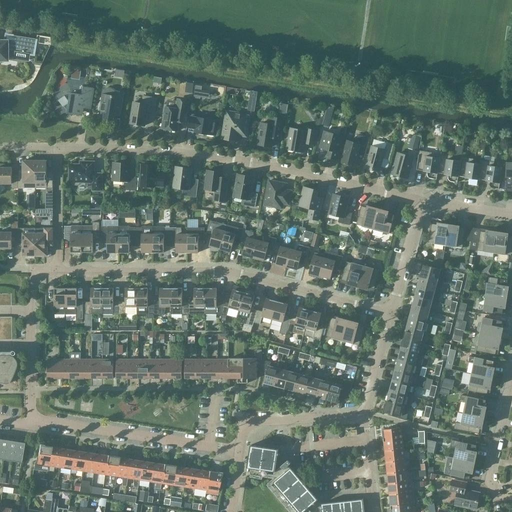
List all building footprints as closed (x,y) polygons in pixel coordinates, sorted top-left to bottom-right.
[(0,41),(0,61),(6,61),(6,58),(12,58),(12,59),(13,59),(14,52),(33,55),(35,40),(36,40),(36,39),(13,35),(13,36),(16,37),(15,44),(6,44),(6,41),(0,41)] [(81,71),(72,70),(71,79),(80,80),(81,71)] [(195,86),(193,98),(200,99),(202,87),(195,86)] [(90,109),(92,96),(93,89),(84,88),(83,95),(71,93),(69,103),(64,106),(68,112),(67,113),(69,113),(71,117),(75,114),(81,115),(83,108),(90,109)] [(123,93),(116,92),(115,92),(114,90),(112,89),(110,89),(108,89),(106,89),(104,90),(103,90),(101,102),(100,103),(99,105),(98,106),(98,108),(98,110),(99,111),(98,118),(112,121),(114,113),(120,114),(123,93)] [(130,124),(145,126),(147,111),(154,113),(157,98),(143,96),(141,104),(133,103),(130,124)] [(177,131),(178,123),(185,124),(189,101),(177,98),(176,101),(167,100),(166,107),(165,107),(161,129),(177,131)] [(247,111),(254,112),(256,99),(249,98),(247,111)] [(36,117),(58,114),(56,101),(34,104),(36,117)] [(322,121),(321,126),(328,128),(334,108),(326,106),(322,121)] [(237,142),(239,130),(247,131),(249,116),(242,115),(242,114),(226,111),(221,139),(237,142)] [(214,136),(216,121),(214,121),(215,115),(206,114),(205,119),(197,118),(198,116),(191,115),(189,127),(195,128),(194,134),(200,135),(201,133),(214,136)] [(319,130),(323,116),(314,122),(319,130)] [(272,147),(274,134),(280,135),(283,119),(272,118),(271,125),(260,123),(257,145),(272,147)] [(303,152),(304,143),(315,145),(317,131),(306,129),(305,131),(290,128),(286,150),(303,152)] [(337,160),(343,137),(324,131),(320,148),(327,150),(325,157),(337,160)] [(412,134),(408,149),(416,151),(420,137),(412,134)] [(355,165),(358,153),(365,154),(369,138),(358,135),(356,143),(347,141),(341,161),(345,162),(346,164),(350,166),(351,164),(355,165)] [(371,146),(365,168),(379,172),(383,158),(389,160),(393,144),(386,142),(386,143),(374,140),(372,147),(371,146)] [(440,158),(439,158),(431,157),(432,153),(419,151),(416,170),(423,171),(423,172),(427,172),(427,174),(427,175),(427,176),(428,178),(429,178),(430,179),(436,180),(437,173),(440,158)] [(395,166),(394,165),(392,166),(391,171),(392,173),(392,174),(393,174),(393,175),(399,177),(400,176),(408,178),(413,158),(397,154),(395,160),(396,161),(395,166)] [(460,161),(452,160),(452,156),(440,154),(439,158),(440,158),(437,173),(444,175),(448,175),(448,177),(448,178),(448,180),(449,181),(450,182),(451,182),(457,183),(458,177),(460,161)] [(481,164),(480,164),(472,163),(473,159),(460,157),(460,161),(458,177),(465,178),(469,179),(468,180),(468,182),(469,183),(469,184),(470,185),(472,185),(478,186),(479,180),(481,164)] [(35,182),(35,160),(26,160),(26,162),(24,162),(24,175),(18,175),(18,188),(29,188),(29,182),(35,182)] [(44,160),(35,160),(35,182),(35,188),(41,188),(52,188),(52,175),(46,175),(46,162),(44,162),(44,160)] [(481,160),(480,164),(481,164),(479,180),(486,181),(489,182),(489,183),(489,185),(489,186),(490,187),(491,188),(493,188),(499,189),(502,168),(493,166),(494,162),(481,160)] [(79,182),(86,182),(86,185),(89,188),(93,189),(93,190),(101,191),(101,175),(93,174),(94,163),(84,162),(84,165),(70,165),(69,182),(71,182),(71,184),(73,185),(77,186),(79,184),(79,182)] [(136,178),(129,177),(130,164),(113,163),(112,181),(124,181),(123,190),(135,191),(136,178)] [(164,172),(155,171),(155,165),(141,165),(140,187),(154,187),(154,186),(163,187),(164,172)] [(198,183),(189,182),(190,169),(176,167),(174,188),(183,189),(182,196),(196,197),(198,183)] [(18,189),(18,188),(18,175),(12,175),(12,168),(0,168),(0,183),(11,184),(11,189),(18,189)] [(228,179),(221,178),(222,173),(207,171),(204,190),(215,191),(214,200),(225,202),(228,179)] [(257,194),(250,193),(253,178),(238,175),(233,197),(243,199),(241,205),(255,207),(257,194)] [(291,191),(285,190),(286,184),(269,181),(264,205),(265,206),(267,207),(269,208),(271,208),(273,208),(274,207),(282,209),(283,204),(288,205),(291,191)] [(323,198),(317,197),(318,191),(303,187),(299,206),(309,208),(307,218),(318,221),(323,198)] [(352,213),(345,212),(349,198),(333,194),(328,214),(339,217),(338,222),(349,225),(352,213)] [(101,198),(92,198),(92,207),(101,207),(101,198)] [(372,229),(378,209),(372,207),(371,209),(361,206),(356,225),(372,229)] [(384,211),(378,209),(372,229),(389,234),(394,215),(384,212),(384,211)] [(220,249),(226,225),(210,220),(206,233),(212,234),(209,246),(220,249)] [(18,242),(18,228),(18,222),(11,222),(11,233),(0,232),(0,248),(12,248),(12,242),(18,242)] [(88,226),(82,226),(82,234),(82,253),(93,253),(93,239),(99,239),(99,222),(92,222),(92,226),(88,226)] [(431,224),(428,243),(445,245),(448,225),(442,224),(442,225),(431,224)] [(239,245),(243,230),(226,225),(220,249),(231,252),(233,243),(239,245)] [(299,225),(298,236),(307,237),(308,227),(299,225)] [(448,225),(445,245),(462,248),(463,240),(471,242),(473,230),(465,229),(454,227),(455,226),(448,225)] [(82,226),(71,226),(64,226),(64,239),(70,239),(71,253),(82,253),(82,234),(82,226)] [(118,253),(118,234),(118,226),(101,226),(101,240),(107,240),(107,253),(118,253)] [(129,246),(135,246),(135,228),(130,228),(130,226),(119,226),(118,226),(118,234),(118,253),(129,253),(129,246)] [(141,228),(135,228),(135,246),(141,246),(141,253),(153,253),(153,228),(153,227),(141,226),(141,228)] [(164,246),(170,246),(170,228),(164,228),(164,227),(153,227),(153,228),(153,253),(164,253),(164,246)] [(35,257),(35,234),(29,234),(29,228),(18,228),(18,242),(24,242),(24,254),(26,254),(26,257),(35,257)] [(35,228),(35,234),(35,257),(44,257),(44,254),(46,254),(46,242),(52,242),(52,228),(41,228),(35,228)] [(176,253),(187,253),(187,234),(181,234),(181,228),(170,228),(170,246),(176,246),(176,253)] [(187,228),(187,234),(187,253),(198,253),(198,240),(204,240),(204,228),(187,228)] [(253,258),(258,240),(253,239),(253,232),(243,230),(239,245),(245,247),(242,255),(253,258)] [(471,242),(470,249),(477,250),(494,253),(497,232),(491,231),(490,233),(473,230),(471,242)] [(497,232),(494,253),(511,256),(511,254),(511,253),(511,236),(503,235),(503,233),(497,232)] [(317,247),(320,235),(314,234),(311,246),(317,247)] [(268,243),(258,240),(253,258),(264,261),(267,249),(273,251),(276,238),(270,237),(268,243)] [(294,250),(291,249),(286,267),(297,270),(299,264),(305,265),(309,247),(299,245),(294,250)] [(286,267),(291,249),(280,246),(276,264),(286,267)] [(374,249),(367,247),(365,254),(366,254),(366,255),(373,257),(374,251),(374,249)] [(326,251),(325,255),(324,258),(319,276),(330,279),(333,267),(339,269),(343,256),(337,255),(326,251)] [(319,276),(324,258),(325,255),(314,252),(309,273),(309,275),(316,277),(316,275),(319,276)] [(357,286),(362,266),(346,262),(341,280),(351,283),(351,284),(357,286)] [(451,264),(449,274),(457,276),(459,266),(451,264)] [(422,270),(420,276),(443,282),(446,269),(440,267),(439,269),(424,265),(423,271),(422,270)] [(379,270),(362,266),(357,286),(363,288),(364,286),(374,289),(379,270)] [(440,292),(443,282),(420,276),(418,286),(435,291),(440,292)] [(508,297),(509,291),(506,291),(507,280),(488,277),(487,283),(483,283),(482,293),(486,294),(506,297),(508,297)] [(239,310),(244,293),(245,288),(234,285),(233,290),(229,303),(223,301),(221,315),(222,316),(221,321),(225,322),(226,316),(229,307),(239,310)] [(438,303),(440,292),(435,291),(418,286),(415,297),(432,301),(438,303)] [(66,315),(66,288),(54,288),(54,302),(48,302),(48,315),(66,315)] [(77,288),(66,288),(66,315),(76,315),(76,319),(83,319),(83,302),(77,302),(77,288)] [(102,314),(102,288),(91,288),(91,302),(85,302),(85,314),(102,314)] [(119,314),(119,302),(113,302),(113,288),(102,288),(102,314),(119,314)] [(136,307),(136,288),(125,288),(125,302),(119,302),(119,314),(136,315),(136,307)] [(154,319),(154,315),(154,302),(148,302),(148,288),(136,288),(136,307),(136,315),(147,315),(147,319),(154,319)] [(171,307),(171,288),(160,288),(160,302),(154,302),(154,315),(164,315),(165,307),(171,307)] [(188,315),(188,302),(182,302),(182,288),(171,288),(171,307),(171,315),(188,315)] [(205,315),(205,288),(194,288),(194,302),(188,302),(188,315),(195,315),(205,315)] [(213,315),(221,315),(223,301),(216,301),(216,288),(205,288),(205,315),(213,315)] [(442,288),(440,294),(451,297),(452,290),(442,288)] [(254,296),(244,293),(239,310),(249,313),(246,324),(252,326),(253,322),(257,310),(251,309),(254,296)] [(505,304),(506,297),(486,294),(483,311),(502,314),(504,303),(505,304)] [(429,312),(432,301),(415,297),(412,307),(429,312)] [(272,319),(277,302),(266,299),(263,312),(257,310),(253,322),(260,324),(262,316),(272,319)] [(288,304),(277,302),(272,319),(282,322),(279,333),(286,335),(287,331),(290,319),(284,317),(288,304)] [(426,322),(429,312),(412,307),(409,317),(426,322)] [(305,328),(310,311),(299,308),(296,321),(290,319),(287,331),(297,334),(300,327),(305,328)] [(456,320),(462,321),(465,311),(459,310),(456,320)] [(310,311),(305,328),(303,336),(320,340),(323,328),(317,326),(321,313),(310,311)] [(0,339),(11,340),(11,317),(0,316),(0,339)] [(432,324),(426,322),(409,317),(406,328),(423,333),(429,334),(432,324)] [(478,332),(480,332),(480,334),(500,338),(501,332),(500,332),(502,321),(483,317),(482,324),(480,324),(479,325),(477,330),(478,332)] [(342,341),(348,321),(341,319),(341,321),(331,318),(326,336),(342,341)] [(354,322),(348,321),(342,341),(359,345),(364,327),(353,324),(354,322)] [(460,323),(457,334),(464,336),(467,325),(460,323)] [(190,328),(190,339),(200,339),(199,328),(190,328)] [(421,343),(423,333),(406,328),(403,338),(421,343)] [(500,338),(480,334),(479,338),(477,338),(476,339),(474,344),(475,346),(477,346),(476,351),(495,355),(497,344),(499,345),(500,338)] [(108,336),(107,349),(114,350),(115,337),(108,336)] [(427,345),(421,343),(403,338),(401,349),(418,354),(422,355),(424,347),(427,348),(427,345)] [(284,341),(282,346),(291,349),(293,344),(284,341)] [(415,364),(418,354),(401,349),(398,359),(415,364)] [(456,351),(450,349),(448,357),(448,358),(455,360),(457,351),(456,351)] [(430,359),(437,361),(440,352),(433,350),(430,359)] [(80,379),(80,359),(80,352),(70,352),(70,359),(70,378),(76,378),(76,379),(80,379)] [(0,383),(7,384),(12,375),(15,366),(16,363),(14,360),(12,357),(10,356),(7,355),(0,355),(0,383)] [(473,364),(471,374),(492,378),(493,372),(491,372),(494,361),(469,356),(468,362),(473,364)] [(242,383),(242,358),(228,358),(228,360),(228,378),(237,378),(237,383),(242,383)] [(256,358),(242,358),(242,383),(247,383),(247,378),(256,378),(256,360),(256,358)] [(59,379),(59,359),(48,359),(48,378),(55,378),(55,379),(59,379)] [(70,378),(70,359),(59,359),(59,379),(63,379),(63,378),(70,378)] [(91,378),(91,359),(80,359),(80,379),(85,379),(85,378),(91,378)] [(102,379),(102,359),(91,359),(91,378),(98,378),(98,379),(102,379)] [(113,359),(102,359),(102,379),(106,379),(106,378),(113,378),(113,359)] [(127,379),(127,359),(116,359),(116,378),(123,378),(123,379),(127,379)] [(138,378),(138,359),(127,359),(127,379),(131,379),(131,378),(138,378)] [(149,379),(149,359),(138,359),(138,378),(145,378),(145,379),(149,379)] [(160,378),(160,359),(149,359),(149,379),(153,379),(153,378),(160,378)] [(171,379),(171,359),(160,359),(160,378),(166,378),(166,379),(171,379)] [(182,359),(171,359),(171,379),(175,379),(175,378),(182,378),(182,359)] [(196,379),(196,359),(185,359),(185,378),(192,378),(192,379),(196,379)] [(207,378),(207,360),(196,359),(196,379),(200,379),(200,378),(207,378)] [(336,365),(336,362),(326,359),(325,365),(334,368),(335,364),(336,365)] [(422,366),(415,364),(398,359),(395,370),(419,376),(422,366)] [(217,379),(217,360),(207,360),(207,378),(213,378),(213,379),(217,379)] [(228,378),(228,360),(217,360),(217,379),(222,379),(222,378),(228,378)] [(275,386),(280,369),(269,366),(270,362),(265,361),(261,376),(265,377),(263,383),(275,386)] [(286,389),(291,372),(280,369),(275,386),(286,389)] [(416,387),(419,376),(395,370),(392,380),(409,385),(415,386),(416,387)] [(298,392),(302,375),(291,372),(286,389),(298,392)] [(490,384),(492,378),(471,374),(468,391),(487,395),(489,384),(490,384)] [(309,395),(313,378),(302,375),(298,392),(309,395)] [(331,401),(338,378),(333,376),(331,383),(325,381),(320,398),(331,401)] [(320,398),(325,381),(313,378),(309,395),(320,398)] [(353,382),(338,378),(331,401),(332,401),(332,400),(337,401),(338,398),(348,401),(353,382)] [(448,389),(450,379),(443,378),(441,387),(448,389)] [(392,380),(389,391),(412,397),(414,397),(416,387),(409,385),(392,380)] [(412,397),(389,391),(387,401),(404,405),(409,407),(412,397)] [(465,403),(463,413),(483,417),(485,411),(483,411),(485,400),(461,395),(459,401),(465,403)] [(409,407),(404,405),(387,401),(385,407),(386,407),(385,412),(398,416),(398,418),(406,420),(409,407)] [(434,408),(433,414),(441,416),(442,410),(434,408)] [(482,424),(483,417),(463,413),(461,423),(455,422),(454,429),(478,434),(481,423),(482,424)] [(382,430),(383,441),(402,439),(401,428),(382,430)] [(403,450),(402,439),(383,441),(383,442),(384,442),(385,452),(403,450)] [(12,461),(15,441),(6,440),(3,460),(12,461)] [(456,448),(454,458),(474,462),(475,456),(474,456),(476,445),(451,440),(450,446),(456,448)] [(24,443),(15,441),(12,461),(21,463),(24,443)] [(48,466),(51,446),(39,445),(37,462),(34,461),(33,470),(47,472),(48,466)] [(275,472),(278,449),(250,445),(247,468),(275,472)] [(59,468),(62,449),(51,448),(51,447),(51,446),(48,466),(59,468)] [(70,469),(73,451),(62,449),(59,468),(70,469)] [(404,461),(403,450),(385,452),(386,463),(404,461)] [(82,471),(85,453),(73,451),(70,469),(70,473),(74,474),(75,473),(76,470),(82,471)] [(93,473),(96,455),(85,453),(82,471),(93,473)] [(104,475),(107,455),(107,456),(96,455),(93,473),(104,475)] [(116,476),(119,457),(107,455),(104,475),(110,475),(110,484),(114,485),(116,476)] [(119,457),(116,476),(121,477),(121,485),(126,486),(127,478),(130,460),(119,458),(119,457)] [(473,469),(474,462),(454,458),(450,475),(469,479),(471,468),(473,469)] [(138,480),(141,462),(130,460),(127,478),(132,479),(133,487),(137,488),(138,480)] [(405,472),(404,461),(386,463),(387,474),(405,472)] [(149,482),(152,463),(141,462),(138,480),(149,482)] [(161,483),(164,464),(163,464),(163,465),(152,463),(149,482),(155,482),(154,488),(160,489),(161,483)] [(172,485),(175,466),(164,464),(161,483),(172,485)] [(183,487),(186,468),(175,467),(175,466),(172,485),(183,487)] [(195,489),(197,470),(186,468),(183,487),(195,489)] [(297,511),(303,511),(318,500),(290,468),(273,483),(297,511)] [(206,490),(209,471),(208,471),(208,472),(197,470),(195,489),(206,490)] [(217,495),(220,473),(209,471),(206,490),(205,493),(217,495)] [(387,474),(388,485),(412,483),(410,472),(405,472),(387,474)] [(454,505),(476,509),(479,493),(465,490),(466,483),(452,480),(450,491),(457,493),(454,505)] [(91,485),(80,483),(79,491),(90,493),(91,485)] [(412,483),(388,485),(389,496),(413,494),(412,483)] [(124,492),(115,490),(114,499),(123,500),(124,492)] [(148,492),(140,490),(138,501),(147,502),(148,492)] [(413,494),(389,496),(391,507),(390,507),(409,505),(414,504),(413,494)] [(135,496),(124,495),(123,501),(134,503),(135,496)] [(181,499),(172,497),(171,506),(180,507),(181,499)] [(67,511),(68,510),(57,508),(58,499),(51,498),(51,500),(51,502),(49,511),(67,511)] [(49,511),(51,502),(51,500),(45,499),(44,499),(41,511),(27,510),(26,511),(49,511)] [(321,511),(364,511),(363,499),(321,504),(321,511)]
